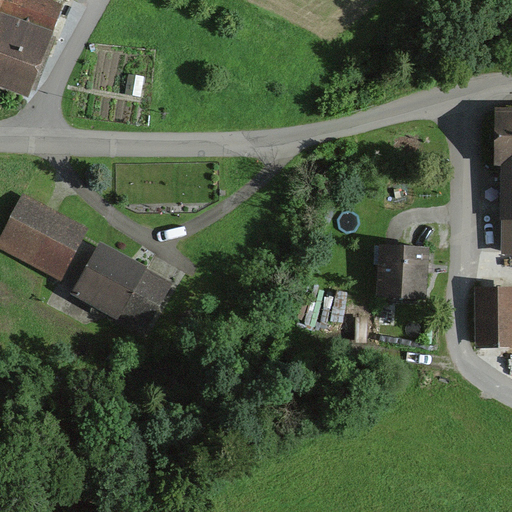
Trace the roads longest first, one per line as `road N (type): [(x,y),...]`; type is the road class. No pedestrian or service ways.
road 1 (unclassified): [(37,137),(278,139),(511,82)]
road 2 (unclassified): [(100,0),(37,137)]
